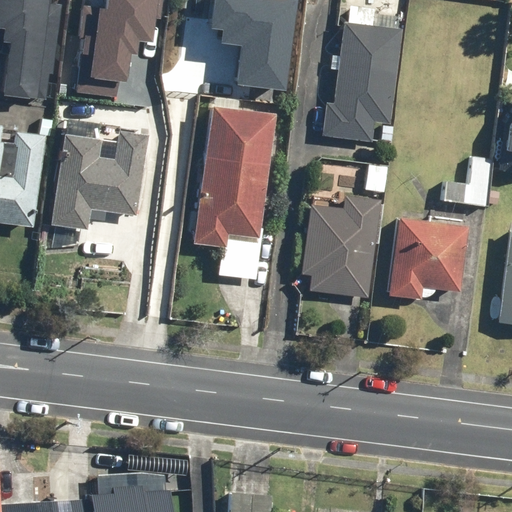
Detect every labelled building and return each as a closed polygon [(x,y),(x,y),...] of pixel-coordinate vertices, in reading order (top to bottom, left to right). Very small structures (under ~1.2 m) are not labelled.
[(30,0),(0,0),(0,100),(40,103),(42,73),(49,73),(53,6),(39,6),(40,2),(31,1),(30,0)] [(343,26),(337,25),(331,92),(328,92),(327,105),(320,105),(317,137),(369,142),(370,123),(386,125),(394,30),(366,28),(367,11),(345,9),(343,26)] [(252,282),(251,277),(265,117),(201,111),(187,247),(216,250),(213,278),(252,282)] [(2,181),(0,181),(0,225),(28,227),(35,137),(5,135),(2,181)] [(55,175),(45,175),(41,230),(82,232),(83,224),(98,225),(99,212),(132,214),(137,137),(111,136),(110,146),(57,142),(55,175)] [(511,146),(497,145),(494,173),(511,174),(511,146)] [(441,183),(440,203),(449,203),(449,206),(468,207),(468,210),(483,211),(485,160),(466,159),(465,184),(441,183)] [(385,165),(364,164),(362,192),(382,194),(385,165)] [(337,210),(302,206),(297,278),(305,279),(304,294),(367,298),(374,201),(338,198),(337,210)] [(459,228),(389,223),(385,299),(414,300),(415,290),(455,292),(459,228)] [(511,232),(504,232),(494,325),(511,327),(511,232)] [(0,511),(162,511),(161,495),(137,495),(137,487),(107,488),(107,500),(83,500),(83,505),(0,507),(0,511)] [(227,495),(226,511),(267,511),(269,497),(227,495)]
